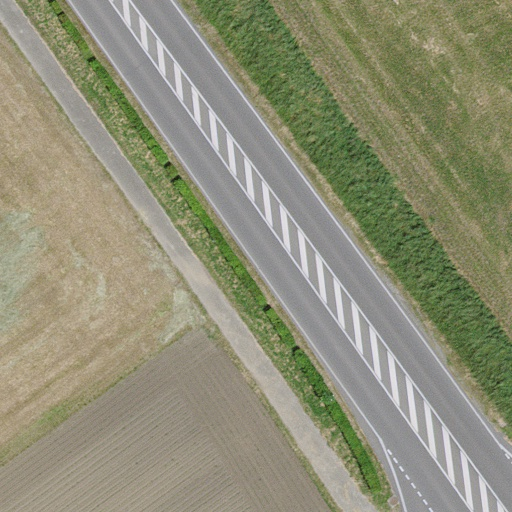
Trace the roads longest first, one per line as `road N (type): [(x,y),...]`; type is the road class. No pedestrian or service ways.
road 1 (track): [(2,0),(359,511)]
road 2 (secondary): [(447,452),(119,0)]
